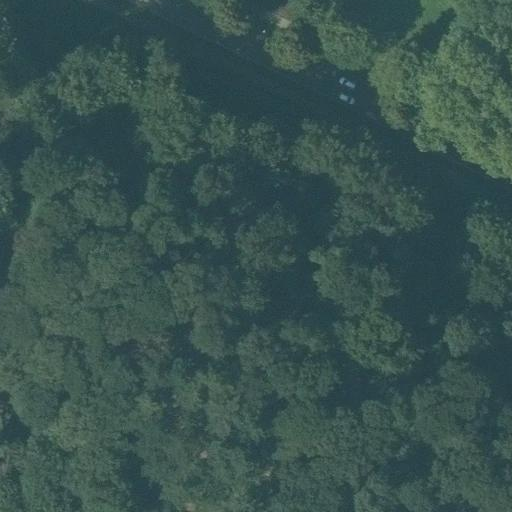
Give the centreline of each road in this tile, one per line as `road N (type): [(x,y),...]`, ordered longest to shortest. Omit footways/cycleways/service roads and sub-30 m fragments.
road 1 (primary): [(511,178),(152,0)]
road 2 (track): [(511,40),(446,184)]
road 3 (track): [(78,511),(0,402)]
